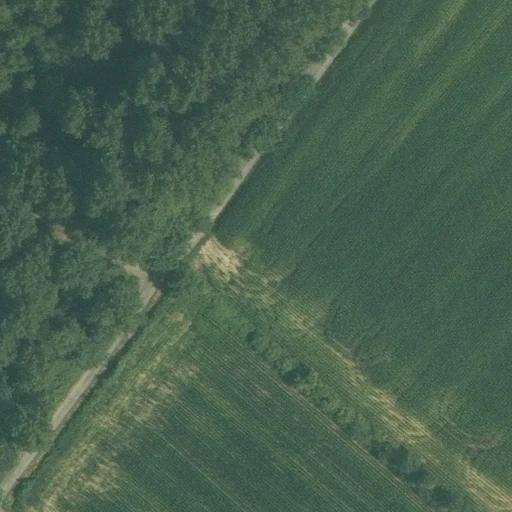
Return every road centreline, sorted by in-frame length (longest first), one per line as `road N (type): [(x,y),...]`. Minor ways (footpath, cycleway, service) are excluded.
road 1 (track): [(366,0),(0,495)]
road 2 (track): [(0,198),(123,261),(166,270),(0,494)]
